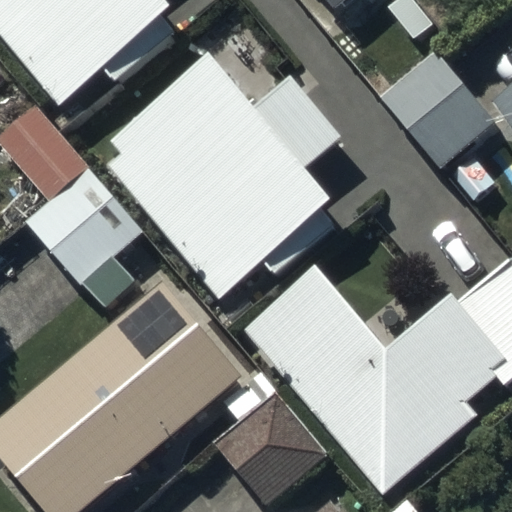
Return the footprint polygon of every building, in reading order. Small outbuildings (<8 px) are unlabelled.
[(0,0),(0,32),(68,115),(112,78),(121,89),(180,41),(171,29),(181,20),(164,0),(0,0)] [(326,0),(343,19),(364,0),(326,0)] [(443,58),(388,106),(447,177),(501,131),(443,58)] [(349,147),(299,87),(262,118),(221,69),(121,152),(129,162),(117,172),(228,305),(269,271),(280,285),(339,236),(328,223),(338,214),(309,180),(349,147)] [(511,101),(500,111),(511,127),(511,101)] [(151,240),(41,114),(0,149),(54,211),(33,230),(110,319),(141,291),(120,267),(151,240)] [(395,360),(319,272),(245,335),(390,504),(465,440),(469,444),(490,427),(476,411),(503,387),(510,395),(511,392),(511,273),(469,310),(462,303),(395,360)] [(171,293),(0,434),(0,457),(45,511),(97,511),(249,385),(171,293)] [(269,378),(229,409),(245,429),(219,449),(268,511),(276,511),(337,465),(269,378)]
